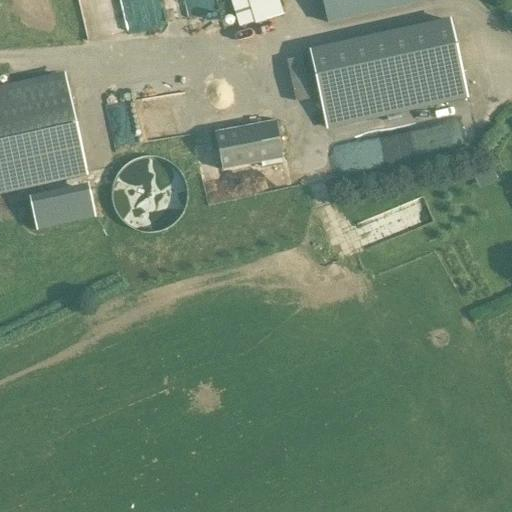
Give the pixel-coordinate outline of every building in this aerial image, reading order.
[(79,0),(87,42),(124,36),(117,0),(79,0)] [(182,0),(185,16),(218,10),(215,0),(182,0)] [(233,0),(231,1),(239,26),(254,22),(255,24),(282,15),(277,0),(233,0)] [(321,0),(327,25),(423,3),(422,0),(321,0)] [(326,131),(468,99),(450,18),(308,49),(326,131)] [(0,191),(86,173),(65,78),(0,92),(0,191)] [(156,99),(110,101),(112,143),(159,140),(156,99)] [(221,172),(283,159),(276,120),(213,133),(221,172)] [(472,145),(470,154),(480,157),(482,147),(472,145)]
